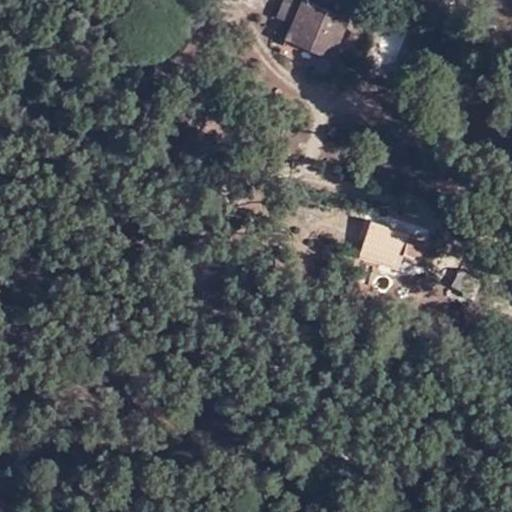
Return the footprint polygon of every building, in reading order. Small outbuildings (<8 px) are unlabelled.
[(356,0),(355,0),(333,0),(332,5),(318,0),(301,0),(287,36),(332,56),(356,0)] [(385,60),(390,62),(408,23),(393,17),(379,52),(386,55),(385,60)] [(408,23),(390,62),(394,64),(397,59),(400,60),(414,26),(408,23)] [(429,248),(376,232),(370,251),(423,268),(429,248)] [(484,287),(472,281),(464,306),(476,311),(484,287)]
